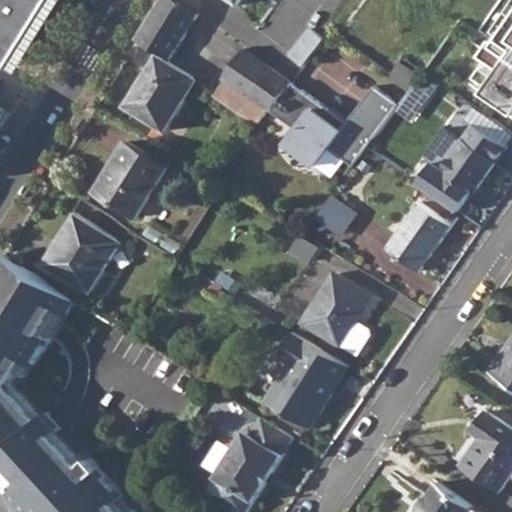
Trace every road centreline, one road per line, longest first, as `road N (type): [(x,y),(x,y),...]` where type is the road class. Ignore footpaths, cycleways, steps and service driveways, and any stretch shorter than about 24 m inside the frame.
road 1 (residential): [(511,238),(319,511)]
road 2 (tertiary): [(0,202),(126,0)]
